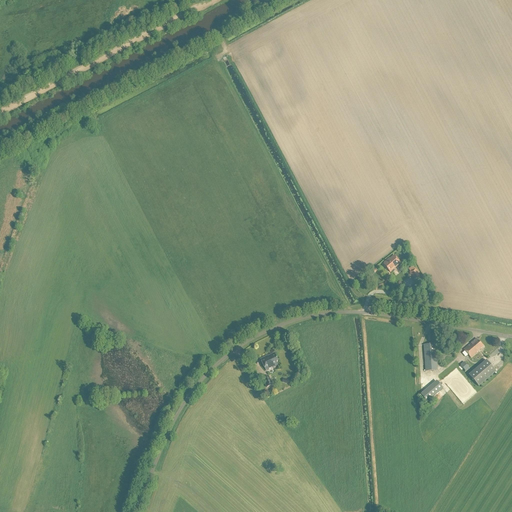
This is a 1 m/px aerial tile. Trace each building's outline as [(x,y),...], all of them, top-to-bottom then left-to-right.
[(390,273),(401,264),(394,256),(390,259),(389,259),(384,263),(384,264),(383,265),(390,273)] [(421,280),(416,270),(409,273),(412,277),(414,280),(413,280),(415,283),(421,280)] [(479,352),(478,351),(484,347),(477,339),(464,350),(471,358),(479,352)] [(436,344),(424,345),(426,371),(438,371),(436,344)] [(278,366),(276,362),(278,361),(274,354),(269,357),(269,356),(261,360),(267,371),(278,366)] [(469,376),(479,387),(496,372),(487,361),(469,376)] [(460,366),(466,372),(470,369),(464,363),(460,366)] [(272,386),(269,377),(263,379),(267,388),(272,386)] [(426,402),(443,388),(436,380),(419,394),(426,402)]
